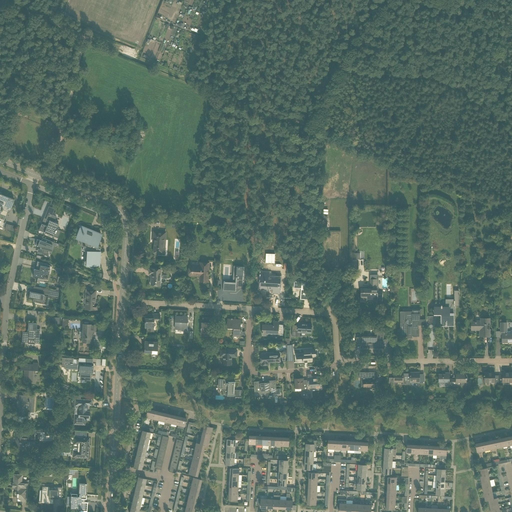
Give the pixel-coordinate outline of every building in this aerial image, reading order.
[(136,137),(135,137),(134,146),(133,146),(134,146),(135,146),(135,147),(140,148),(142,139),(136,137)] [(0,205),(2,207),(1,210),(0,210),(0,227),(3,228),(5,222),(4,223),(3,222),(10,205),(12,200),(14,201),(14,200),(0,194),(0,205)] [(41,224),(39,230),(44,232),(44,233),(47,234),(47,233),(49,234),(49,233),(50,233),(54,235),(55,233),(56,230),(58,224),(54,222),(56,217),(52,215),(46,213),(43,222),(42,222),(44,222),(43,224),(41,223),(41,224)] [(81,227),(79,231),(78,230),(76,235),(78,236),(77,239),(78,238),(86,242),(85,246),(84,245),(83,246),(84,247),(82,250),(85,251),(84,265),(94,269),(93,268),(93,265),(98,266),(99,266),(100,249),(98,249),(98,246),(97,246),(101,235),(79,226),(78,226),(81,227)] [(165,232),(162,232),(157,232),(153,232),(153,239),(154,239),(153,253),(163,253),(163,243),(165,243),(165,232)] [(36,241),(35,246),(40,247),(40,249),(42,250),(41,255),(47,256),(48,251),(49,251),(51,245),(52,246),(54,243),(42,238),(41,241),(39,240),(38,240),(37,241),(36,241)] [(362,266),(365,266),(364,259),(353,259),(353,268),(362,268),(362,266)] [(190,266),(189,270),(189,275),(193,276),(193,275),(200,275),(200,281),(208,282),(209,263),(200,262),(200,266),(190,266)] [(48,274),(50,266),(47,265),(46,265),(46,263),(42,263),(41,268),(37,267),(36,270),(34,269),(34,271),(33,276),(38,277),(37,280),(44,282),(45,282),(44,281),(45,273),(48,274)] [(236,282),(232,282),(224,281),(223,291),(236,291),(236,288),(242,288),(244,267),(234,267),(234,275),(236,276),(236,282)] [(161,269),(155,269),(152,269),(151,269),(149,269),(148,274),(151,274),(151,285),(160,285),(161,269)] [(261,273),(261,284),(260,289),(273,290),(273,293),(279,293),(280,278),(269,277),(269,273),(261,273)] [(379,279),(377,279),(370,279),(370,280),(371,280),(371,289),(361,289),(361,300),(368,300),(368,297),(372,297),(372,298),(377,298),(377,282),(379,282),(379,279)] [(294,281),(294,284),(294,289),(294,288),(299,288),(299,287),(299,286),(302,286),(302,290),(301,290),(301,299),(299,299),(309,300),(309,301),(309,291),(311,291),(311,285),(306,285),(306,282),(294,281)] [(58,298),(59,291),(34,286),(32,292),(30,291),(29,293),(28,293),(27,296),(27,299),(32,300),(32,301),(42,303),(44,296),(58,298)] [(95,290),(90,290),(86,289),(85,296),(85,305),(85,309),(97,310),(97,304),(95,304),(95,290)] [(434,308),(433,308),(433,314),(441,314),(441,326),(442,326),(442,323),(453,323),(453,314),(455,314),(455,306),(459,306),(459,291),(455,291),(455,301),(454,301),(454,302),(446,302),(446,307),(434,307),(434,308)] [(418,335),(418,324),(417,324),(417,321),(419,321),(419,314),(412,314),(412,318),(406,318),(406,312),(400,312),(400,329),(398,329),(398,335),(400,335),(400,336),(409,336),(409,334),(411,334),(411,335),(418,335)] [(148,318),(144,318),(145,327),(147,327),(147,331),(152,331),(151,327),(153,327),(153,320),(159,320),(159,319),(159,314),(147,314),(148,314),(148,318)] [(187,331),(187,322),(188,317),(176,316),(175,328),(184,329),(184,331),(187,331)] [(60,318),(51,317),(51,326),(59,327),(60,318)] [(212,323),(213,323),(214,318),(213,318),(213,319),(206,319),(206,318),(203,318),(202,323),(201,322),(201,333),(211,334),(212,323)] [(232,318),(231,318),(231,319),(228,319),(227,327),(234,328),(233,334),(233,337),(240,338),(241,320),(232,319),(232,318)] [(480,318),(480,320),(475,320),(475,322),(471,322),(471,330),(480,330),(480,337),(480,333),(483,333),(483,336),(489,336),(489,318),(480,318)] [(262,335),(267,335),(268,333),(278,333),(278,335),(283,336),(283,328),(278,328),(279,322),(273,322),(273,325),(263,325),(262,335)] [(511,331),(507,331),(507,322),(500,322),(500,331),(501,331),(501,334),(502,334),(502,342),(500,342),(511,342),(511,331)] [(27,332),(22,332),(21,342),(28,343),(28,339),(34,340),(34,341),(33,341),(33,342),(34,342),(34,343),(39,343),(40,330),(36,329),(37,323),(28,323),(27,332)] [(79,332),(79,338),(82,338),(82,342),(86,342),(91,343),(91,331),(95,332),(96,325),(91,324),(83,324),(83,325),(82,332),(79,332)] [(292,329),(292,334),(292,336),(297,337),(297,336),(301,336),(302,332),(311,333),(311,330),(312,330),(312,327),(311,327),(311,324),(306,324),(299,324),(298,332),(297,332),(297,331),(292,331),(292,329)] [(387,347),(387,340),(384,340),(384,330),(375,330),(375,335),(376,335),(376,337),(372,337),(372,342),(367,342),(367,337),(356,337),(356,344),(360,344),(360,348),(366,348),(377,348),(377,347),(381,347),(381,348),(384,348),(384,347),(387,347)] [(428,335),(428,347),(436,347),(435,334),(428,335)] [(158,342),(149,341),(144,341),(144,353),(151,353),(151,354),(157,355),(157,350),(158,342)] [(231,357),(232,357),(236,357),(237,351),(221,350),(220,357),(223,358),(223,364),(231,365),(231,357)] [(297,356),(297,359),(298,361),(297,361),(298,362),(305,362),(306,362),(307,362),(308,362),(309,362),(309,361),(312,361),(312,358),(312,357),(312,356),(311,354),(312,354),(312,352),(311,352),(311,351),(310,351),(307,351),(305,351),(305,353),(305,354),(300,354),(297,354),(297,356)] [(280,361),(280,356),(280,354),(261,355),(261,363),(262,363),(262,365),(268,365),(268,362),(280,361)] [(62,357),(61,365),(64,365),(64,369),(69,369),(69,368),(80,369),(80,370),(80,372),(80,376),(83,377),(82,380),(81,380),(81,381),(81,383),(86,383),(86,380),(90,381),(90,375),(90,373),(93,373),(93,366),(91,366),(92,363),(93,363),(93,359),(85,358),(85,362),(78,362),(78,359),(76,359),(76,363),(73,363),(73,358),(62,357)] [(32,364),(25,364),(20,364),(20,370),(24,370),(23,382),(28,382),(32,382),(32,371),(37,371),(38,363),(32,363),(32,364)] [(369,372),(359,372),(359,377),(362,377),(362,384),(362,385),(362,386),(364,386),(364,387),(374,387),(375,387),(375,381),(375,379),(375,375),(375,372),(369,372)] [(407,385),(407,373),(403,373),(403,372),(394,372),(394,377),(394,382),(403,382),(403,385),(407,385)] [(407,373),(407,385),(409,385),(410,385),(410,382),(423,382),(424,382),(424,378),(419,378),(419,374),(419,372),(410,372),(410,373),(407,373)] [(453,387),(453,379),(449,379),(449,372),(445,372),(445,374),(437,374),(439,374),(439,383),(447,383),(447,387),(453,387)] [(466,379),(466,375),(466,373),(468,373),(468,372),(460,372),(460,374),(456,374),(456,379),(453,379),(453,387),(458,387),(458,383),(465,383),(465,379),(466,379)] [(499,385),(498,375),(495,375),(495,372),(494,372),(494,373),(489,373),(489,372),(485,372),(484,375),(484,376),(484,378),(485,381),(491,381),(491,382),(495,382),(495,385),(499,385)] [(511,381),(511,372),(508,372),(508,373),(503,373),(503,372),(502,375),(498,375),(499,385),(502,385),(502,382),(506,382),(506,381),(511,381)] [(304,386),(303,381),(303,378),(295,379),(296,388),(301,388),(302,394),(303,396),(304,397),(308,397),(307,392),(307,386),(304,386)] [(307,384),(307,386),(307,392),(311,392),(311,387),(316,387),(316,389),(320,389),(320,378),(314,378),(310,378),(310,384),(307,384)] [(234,396),(235,387),(235,382),(230,382),(230,380),(219,379),(219,388),(228,388),(227,396),(234,396)] [(276,389),(276,385),(276,380),(268,381),(268,382),(265,383),(266,395),(280,394),(280,389),(276,389)] [(266,395),(265,383),(262,383),(261,381),(254,382),(255,395),(266,395)] [(35,396),(24,395),(19,395),(18,401),(20,401),(18,418),(18,419),(18,421),(23,422),(23,417),(24,417),(24,416),(28,416),(28,412),(34,412),(35,396)] [(74,419),(74,424),(84,425),(85,420),(86,420),(88,420),(89,411),(87,411),(87,405),(91,405),(91,401),(90,401),(86,400),(80,400),(75,400),(75,406),(80,406),(80,412),(79,411),(78,419),(74,419)] [(151,421),(154,410),(152,409),(151,410),(147,409),(145,417),(149,418),(149,420),(151,421)] [(158,420),(160,412),(156,411),(156,410),(154,410),(151,421),(152,419),(158,420)] [(165,422),(167,413),(164,412),(164,413),(160,412),(158,420),(165,422)] [(171,423),(173,415),(169,414),(169,413),(167,413),(165,422),(171,423)] [(177,425),(180,416),(177,415),(177,416),(173,415),(171,423),(177,425)] [(182,416),(180,416),(177,425),(184,427),(186,418),(182,417),(182,416)] [(204,425),(202,430),(202,432),(211,434),(212,427),(204,425)] [(54,435),(53,442),(57,443),(57,436),(62,436),(62,430),(54,429),(54,435)] [(150,433),(147,432),(142,431),(140,437),(149,439),(150,433)] [(27,445),(28,442),(33,442),(33,435),(24,434),(24,433),(16,432),(15,447),(16,447),(16,454),(16,456),(22,457),(23,449),(24,449),(24,447),(25,447),(25,445),(27,445)] [(209,440),(211,434),(202,432),(201,438),(209,440)] [(227,439),(227,446),(235,446),(238,446),(238,443),(235,443),(235,440),(239,440),(239,436),(230,436),(230,439),(227,439)] [(510,445),(508,436),(505,437),(501,438),(503,447),(510,445)] [(89,438),(85,438),(70,437),(69,444),(73,444),(72,452),(77,453),(77,457),(88,458),(89,438)] [(147,445),(149,439),(140,437),(139,443),(147,445)] [(208,446),(209,440),(201,438),(199,444),(204,445),(208,446)] [(503,447),(501,438),(497,439),(497,438),(495,439),(497,448),(503,447)] [(497,448),(495,439),(492,439),(492,440),(488,441),(490,449),(497,448)] [(314,451),(314,445),(316,445),(317,441),(309,440),(309,444),(306,444),(305,450),(314,451)] [(490,449),(488,441),(484,442),(484,441),(482,442),(484,451),(490,449)] [(484,451),(482,442),(479,442),(480,443),(475,444),(477,452),(484,451)] [(146,451),(147,445),(139,443),(137,449),(146,451)] [(203,451),(204,445),(199,444),(196,443),(194,449),(203,451)] [(385,448),(384,455),(393,455),(393,454),(393,449),(394,449),(394,446),(395,446),(392,446),(387,445),(387,446),(387,448),(385,448)] [(144,457),(146,451),(137,449),(136,455),(144,457)] [(201,458),(203,451),(194,449),(191,449),(189,455),(193,456),(201,458)] [(143,463),(144,457),(136,455),(134,461),(143,463)] [(200,464),(201,458),(193,456),(191,462),(200,464)] [(141,469),(143,463),(134,461),(133,467),(141,469)] [(198,470),(200,464),(191,462),(190,468),(198,470)] [(197,476),(198,470),(190,468),(188,474),(197,476)] [(487,468),(483,468),(479,469),(480,476),(488,474),(487,468)] [(490,480),(488,474),(480,476),(481,482),(490,480)] [(12,483),(12,488),(12,487),(13,487),(13,488),(15,489),(15,494),(17,494),(17,496),(17,501),(26,502),(26,497),(27,488),(27,483),(21,483),(22,475),(14,475),(13,483),(12,483)] [(145,485),(146,479),(143,478),(138,477),(136,483),(145,485)] [(200,483),(201,480),(193,478),(191,484),(200,486),(201,484),(200,483)] [(491,486),(490,480),(481,482),(482,488),(491,486)] [(64,505),(63,511),(78,511),(79,509),(70,509),(76,509),(76,508),(78,508),(78,509),(81,509),(81,510),(86,511),(87,502),(84,502),(84,499),(86,499),(87,483),(86,483),(86,484),(85,484),(85,483),(82,483),(79,482),(78,493),(79,493),(79,498),(77,498),(77,497),(73,497),(67,497),(66,505),(64,505)] [(143,491),(145,485),(136,483),(135,489),(143,491)] [(200,488),(200,486),(191,484),(190,490),(198,492),(199,488),(200,488)] [(492,493),(491,486),(482,488),(484,494),(492,493)] [(57,499),(58,494),(58,487),(54,487),(54,490),(49,489),(49,487),(46,487),(46,491),(42,491),(42,490),(42,491),(39,491),(39,490),(39,502),(39,501),(41,502),(41,503),(41,502),(50,502),(50,503),(53,503),(53,498),(57,499)] [(142,497),(143,491),(135,489),(133,495),(142,497)] [(197,496),(198,492),(190,490),(188,496),(197,498),(198,496),(197,496)] [(494,499),(492,493),(484,494),(485,501),(488,500),(494,499)] [(140,504),(142,497),(133,495),(132,502),(140,504)] [(197,500),(197,498),(188,496),(187,502),(195,504),(196,500),(197,500)] [(267,508),(267,499),(257,498),(257,503),(261,504),(260,507),(267,508)] [(497,498),(494,499),(488,500),(490,506),(498,504),(497,498)] [(139,510),(140,504),(132,502),(130,508),(139,510)] [(194,508),(195,504),(187,502),(185,508),(194,511),(195,508),(194,508)]
